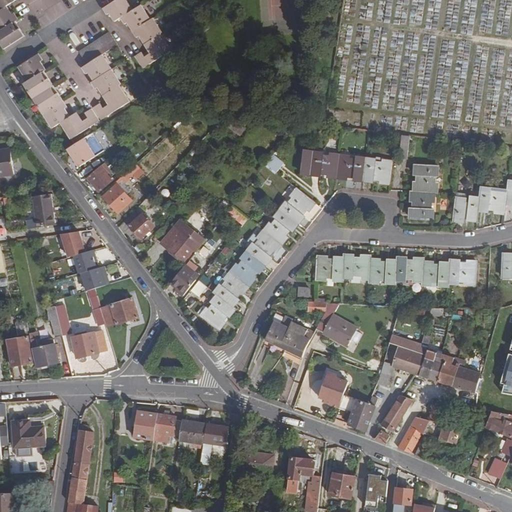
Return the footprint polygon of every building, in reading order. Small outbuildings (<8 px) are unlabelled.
[(0,0),(0,5),(2,9),(7,6),(12,3),(15,0),(18,0),(19,1),(20,0),(0,0)] [(112,17),(114,21),(121,16),(133,8),(127,0),(114,0),(103,8),(107,14),(109,13),(112,17)] [(130,26),(132,30),(151,18),(142,3),(133,8),(121,16),(125,22),(127,22),(130,26)] [(0,30),(16,21),(18,19),(14,13),(12,14),(10,11),(7,6),(2,9),(0,10),(0,30)] [(141,39),(144,44),(160,32),(162,31),(153,17),(151,18),(132,30),(136,37),(138,36),(141,39)] [(0,43),(4,50),(25,36),(21,30),(16,21),(0,30),(0,43)] [(135,56),(143,67),(171,49),(160,32),(144,44),(148,50),(150,53),(144,56),(143,54),(141,51),(135,56)] [(104,37),(111,49),(119,45),(110,33),(104,37)] [(4,50),(6,52),(27,39),(25,36),(4,50)] [(98,41),(106,53),(111,49),(104,37),(98,41)] [(92,44),(100,57),(103,55),(106,53),(98,41),(92,44)] [(86,48),(94,61),(100,57),(92,44),(86,48)] [(80,52),(88,64),(94,61),(86,48),(80,52)] [(34,52),(15,64),(18,68),(37,56),(34,52)] [(18,68),(27,82),(43,73),(45,71),(42,67),(39,63),(42,61),(38,55),(37,56),(18,68)] [(92,77),(95,81),(112,70),(103,55),(100,57),(94,61),(88,64),(83,68),(87,74),(90,73),(92,77)] [(102,92),(104,96),(120,86),(122,84),(112,70),(95,81),(92,83),(96,89),(98,87),(102,92)] [(23,85),(33,100),(53,87),(48,79),(43,73),(27,82),(23,85)] [(94,107),(102,120),(130,101),(120,86),(104,96),(108,102),(110,104),(103,108),(102,106),(100,103),(94,107)] [(33,100),(43,115),(62,102),(57,94),(53,87),(33,100)] [(43,115),(53,129),(57,127),(62,124),(70,118),(67,113),(64,110),(66,108),(62,102),(43,115)] [(62,124),(72,140),(100,121),(92,109),(84,114),(85,116),(87,119),(82,122),(80,120),(76,114),(70,118),(62,124)] [(178,113),(171,119),(174,123),(181,117),(178,113)] [(68,149),(79,167),(105,149),(93,132),(70,147),(68,149)] [(402,135),(400,159),(407,159),(409,136),(402,135)] [(0,177),(14,175),(10,150),(0,152),(1,154),(0,154),(0,177)] [(336,179),(338,157),(329,156),(328,158),(322,157),(322,155),(302,153),(300,175),(319,177),(319,174),(327,175),(327,178),(336,179)] [(281,166),(270,157),(264,165),(275,174),(281,166)] [(338,157),(336,179),(346,180),(346,177),(353,178),(353,181),(362,182),(364,160),(356,158),(355,162),(347,160),(348,158),(338,157)] [(364,160),(362,182),(371,183),(372,180),(380,181),(379,184),(388,185),(390,163),(382,161),(381,164),(373,164),(373,160),(364,160)] [(130,169),(133,173),(138,168),(135,165),(130,169)] [(99,166),(87,178),(100,192),(112,180),(99,166)] [(138,168),(133,173),(138,177),(142,172),(138,168)] [(412,185),(411,194),(431,196),(434,196),(435,187),(432,186),(433,179),(435,179),(436,170),(414,168),(412,177),(415,177),(414,185),(412,185)] [(122,177),(125,181),(133,173),(130,169),(122,177)] [(117,185),(103,198),(117,213),(131,200),(119,187),(117,185)] [(279,212),(296,225),(302,217),(300,215),(305,210),(307,211),(313,204),(296,190),(290,198),(292,200),(287,206),(285,204),(279,212)] [(477,203),(476,214),(485,215),(486,213),(493,213),(493,216),(504,217),(505,207),(506,195),(496,193),(496,196),(488,196),(488,193),(479,192),(477,203)] [(408,211),(407,220),(429,223),(429,213),(426,212),(427,206),(430,205),(431,196),(411,194),(409,194),(408,203),(411,204),(410,211),(408,211)] [(40,229),(57,226),(52,196),(35,198),(40,229)] [(146,213),(154,203),(148,198),(140,208),(146,213)] [(453,203),(451,224),(460,225),(461,221),(465,222),(465,224),(475,225),(476,214),(477,203),(468,201),(467,209),(462,208),(463,204),(453,203)] [(136,219),(128,227),(141,239),(154,224),(142,212),(136,219)] [(263,232),(280,246),(286,239),(284,236),(288,231),(290,233),(296,225),(279,212),(273,219),(275,221),(271,226),(269,224),(263,232)] [(136,219),(131,214),(123,222),(128,227),(136,219)] [(161,244),(168,249),(181,233),(187,226),(180,221),(175,227),(161,244)] [(175,255),(184,262),(192,251),(195,253),(202,244),(205,240),(187,226),(181,233),(168,249),(174,255),(175,255)] [(247,252),(264,267),(280,246),(263,232),(257,239),(256,239),(251,244),(252,245),(247,252)] [(74,258),(85,254),(79,234),(60,236),(67,260),(74,258)] [(99,269),(94,252),(85,254),(74,258),(79,275),(81,275),(99,269)] [(230,273),(248,288),(253,280),(251,278),(256,272),(258,274),(264,267),(247,252),(241,260),(243,262),(238,268),(236,266),(230,273)] [(501,253),(500,276),(509,277),(509,274),(511,273),(511,256),(510,257),(510,254),(501,253)] [(342,258),(341,277),(350,278),(351,276),(358,276),(358,279),(367,279),(369,260),(369,257),(359,256),(359,259),(352,258),(352,256),(343,255),(342,258)] [(316,256),(314,279),(323,280),(324,277),(331,278),(331,280),(340,280),(341,277),(342,258),(333,258),(332,261),(325,259),(325,257),(316,256)] [(395,261),(394,281),(403,282),(404,279),(411,280),(411,282),(421,283),(422,263),(422,260),(413,260),(412,263),(405,262),(405,259),(396,259),(395,261)] [(367,279),(367,282),(377,283),(377,280),(385,281),(384,283),(394,284),(394,281),(395,261),(386,261),(386,264),(378,263),(379,260),(369,260),(367,279)] [(448,265),(447,284),(456,285),(457,282),(464,283),(464,285),(473,286),(474,264),(465,263),(465,266),(457,265),(457,263),(448,262),(448,265)] [(421,283),(421,285),(430,286),(430,284),(437,284),(437,287),(447,287),(447,284),(448,265),(439,265),(438,268),(430,267),(431,264),(422,263),(421,283)] [(182,296),(199,274),(185,264),(171,283),(177,287),(175,290),(182,296)] [(199,274),(202,276),(207,269),(203,266),(198,273),(199,274)] [(109,285),(104,268),(99,269),(81,275),(86,293),(109,285)] [(216,297),(231,309),(237,302),(235,299),(239,293),(242,295),(248,288),(230,273),(224,281),(226,284),(222,289),(220,287),(214,295),(216,297)] [(0,298),(10,297),(6,276),(0,276),(0,298)] [(323,280),(323,285),(331,286),(331,280),(331,278),(324,277),(323,280)] [(200,300),(208,290),(198,282),(190,292),(200,300)] [(296,287),(296,296),(306,297),(307,288),(296,287)] [(200,317),(217,331),(223,324),(221,322),(226,316),(228,318),(234,310),(231,309),(216,297),(210,304),(212,306),(208,312),(205,310),(200,317)] [(117,326),(139,320),(133,300),(111,306),(112,308),(107,310),(109,318),(114,316),(117,326)] [(308,303),(308,312),(325,313),(325,304),(312,303),(308,303)] [(106,329),(117,326),(114,316),(109,318),(107,310),(112,308),(111,306),(100,309),(100,310),(105,327),(106,329)] [(468,310),(466,319),(476,321),(477,314),(489,314),(489,308),(478,310),(468,310)] [(65,309),(56,311),(62,338),(71,336),(65,309)] [(99,328),(105,327),(100,310),(94,311),(99,328)] [(56,339),(62,338),(56,311),(50,312),(56,339)] [(55,339),(56,339),(50,312),(47,313),(49,323),(51,323),(55,339)] [(275,323),(266,341),(302,360),(305,351),(315,331),(302,324),(304,320),(288,312),(281,325),(275,323)] [(332,314),(323,332),(338,339),(339,337),(346,341),(345,343),(355,348),(364,330),(332,314)] [(42,339),(52,338),(50,328),(40,330),(42,339)] [(36,369),(40,368),(37,350),(35,345),(39,344),(36,332),(29,334),(29,335),(32,350),(36,369)] [(77,360),(106,353),(101,332),(87,335),(86,332),(75,334),(76,338),(73,339),(77,360)] [(12,368),(33,364),(30,350),(32,350),(29,335),(23,336),(20,336),(7,339),(12,368)] [(393,337),(391,345),(400,348),(402,340),(393,337)] [(402,340),(400,348),(418,353),(420,348),(420,346),(402,340)] [(41,349),(55,346),(53,341),(39,343),(41,349)] [(511,342),(511,344),(511,357),(509,366),(506,365),(501,382),(505,383),(502,392),(511,393),(511,342)] [(40,368),(59,364),(57,352),(55,346),(41,349),(37,350),(40,368)] [(424,357),(419,376),(428,379),(435,353),(420,348),(418,353),(425,356),(424,357)] [(394,367),(393,369),(395,369),(414,375),(419,376),(424,357),(399,349),(394,367)] [(435,353),(428,379),(437,382),(443,360),(439,358),(441,355),(435,353)] [(443,360),(437,382),(450,386),(452,387),(457,367),(458,364),(456,364),(455,366),(451,365),(453,358),(441,355),(439,358),(443,360)] [(453,358),(451,365),(455,366),(456,364),(458,364),(457,367),(460,367),(462,361),(453,358)] [(469,366),(468,368),(481,372),(483,365),(469,360),(467,365),(469,366)] [(380,375),(379,380),(384,382),(390,366),(385,364),(380,375)] [(390,366),(384,382),(389,383),(393,375),(395,369),(393,369),(394,367),(390,366)] [(460,367),(457,367),(452,387),(476,394),(479,381),(479,378),(468,375),(469,371),(460,367)] [(345,395),(352,377),(329,369),(319,398),(329,402),(332,406),(340,409),(345,395)] [(340,409),(340,410),(352,414),(349,424),(366,430),(375,405),(370,404),(345,395),(340,409)] [(401,395),(381,425),(393,432),(411,399),(401,395)] [(430,414),(429,421),(446,425),(448,414),(453,414),(454,409),(442,406),(443,402),(433,400),(430,414)] [(139,411),(135,437),(154,440),(158,414),(139,411)] [(492,413),(486,428),(511,437),(511,434),(511,424),(500,419),(502,414),(492,413)] [(177,417),(158,414),(154,440),(168,442),(169,435),(174,436),(174,435),(180,436),(182,421),(177,420),(177,417)] [(416,418),(412,424),(420,428),(420,430),(424,431),(428,422),(424,420),(416,418)] [(207,424),(182,420),(182,421),(180,436),(179,440),(204,444),(207,424)] [(29,421),(14,422),(16,448),(44,446),(43,427),(29,429),(29,421)] [(455,445),(460,429),(446,425),(429,421),(428,422),(424,431),(423,434),(427,435),(455,445)] [(230,428),(207,424),(204,444),(201,464),(210,466),(213,444),(227,446),(230,428)] [(411,453),(421,433),(423,434),(424,431),(420,430),(420,428),(412,424),(410,426),(399,448),(411,453)] [(89,426),(80,425),(67,511),(98,511),(100,506),(83,504),(94,433),(89,432),(89,426)] [(9,449),(8,431),(1,431),(0,434),(0,463),(2,464),(1,449),(9,449)] [(381,431),(376,439),(387,443),(390,436),(381,431)] [(192,443),(181,442),(180,451),(191,452),(192,443)] [(419,444),(415,455),(422,458),(425,447),(419,444)] [(272,474),(275,455),(243,451),(238,484),(253,486),(255,471),(272,474)] [(292,458),(287,492),(298,493),(300,480),(301,475),(314,477),(313,487),(320,488),(322,475),(315,475),(316,467),(312,466),(313,461),(292,458)] [(493,459),(487,473),(500,479),(506,465),(493,459)] [(331,495),(353,499),(356,477),(344,475),(345,469),(335,468),(331,495)] [(114,482),(126,482),(126,471),(114,471),(114,482)] [(387,498),(388,481),(387,479),(382,478),(382,476),(369,474),(366,508),(373,509),(373,507),(378,507),(379,497),(387,498)] [(135,498),(137,489),(127,487),(126,496),(135,498)] [(320,488),(313,487),(312,496),(314,496),(319,497),(320,488)] [(413,490),(396,488),(393,511),(400,511),(401,504),(411,505),(413,490)] [(13,511),(13,494),(0,494),(0,511),(13,511)]
